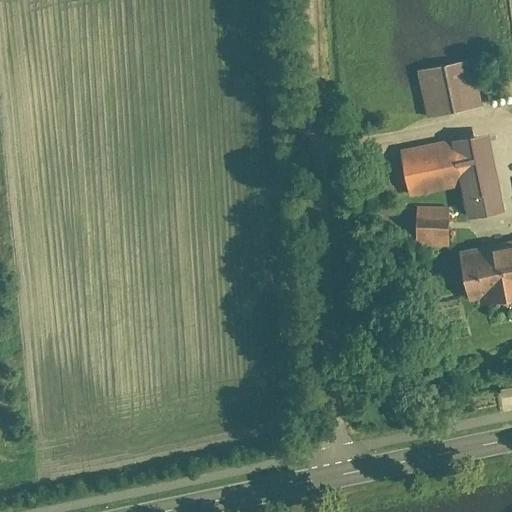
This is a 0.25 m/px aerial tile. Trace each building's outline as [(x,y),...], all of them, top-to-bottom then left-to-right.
[(461,52),(407,61),(415,109),(469,99),(461,52)] [(393,142),(401,189),(451,180),(484,174),(476,128),(393,142)] [(484,174),(451,180),(456,207),(489,201),(484,174)] [(449,210),(419,208),(417,243),(447,245),(449,210)] [(511,233),(452,246),(463,299),(511,288),(511,233)]
